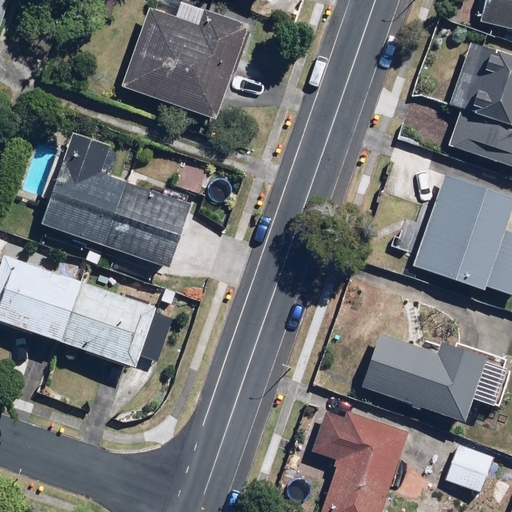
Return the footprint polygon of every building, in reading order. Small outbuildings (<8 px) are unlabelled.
[(0,0),(0,31),(10,0),(0,0)] [(511,0),(488,0),(484,24),(511,29),(511,0)] [(202,23),(150,6),(123,89),(220,121),(251,27),(206,12),(202,23)] [(511,167),(511,52),(473,40),(450,107),(462,111),(450,146),(511,167)] [(49,203),(41,227),(171,271),(194,205),(106,175),(116,146),(73,132),(65,153),(57,151),(41,200),(49,203)] [(511,213),(511,194),(445,174),(415,266),(511,297),(511,228),(508,227),(511,213)] [(160,307),(4,256),(0,268),(0,321),(140,367),(160,307)] [(379,334),(363,388),(467,419),(473,397),(499,405),(511,361),(440,340),(437,351),(379,334)] [(381,511),(407,436),(325,408),(311,448),(340,458),(321,511),(381,511)] [(497,456),(459,443),(451,466),(489,480),(497,456)]
